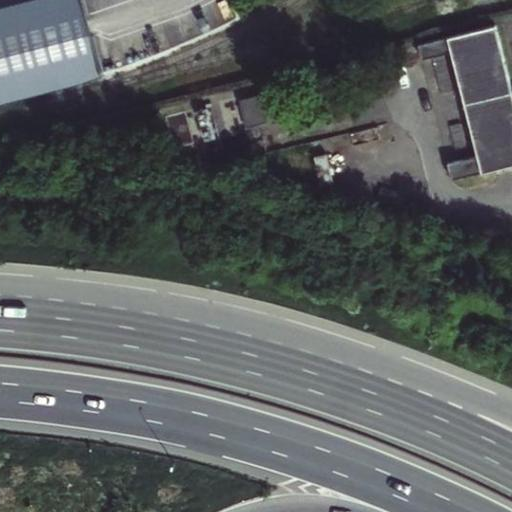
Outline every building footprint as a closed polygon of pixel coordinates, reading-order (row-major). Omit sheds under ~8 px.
[(28,0),(0,7),(0,104),(102,81),(81,0),(28,0)] [(460,160),(430,166),(434,182),(511,165),(511,93),(497,97),(482,30),(404,47),(408,64),(436,58),(460,160)] [(292,88),(271,93),(279,122),(299,117),(292,88)] [(261,92),(241,95),(246,124),(265,121),(261,92)] [(42,135),(44,148),(56,145),(54,133),(42,135)]
